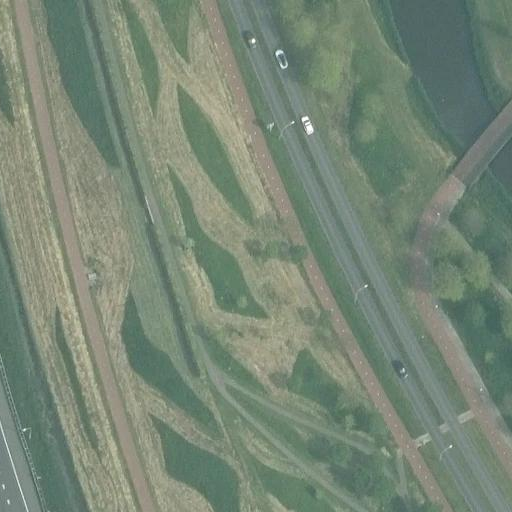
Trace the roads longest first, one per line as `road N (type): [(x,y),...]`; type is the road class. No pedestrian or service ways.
road 1 (secondary): [(234,0),(328,226),(480,511)]
road 2 (secondary): [(505,511),(351,218),(259,0)]
